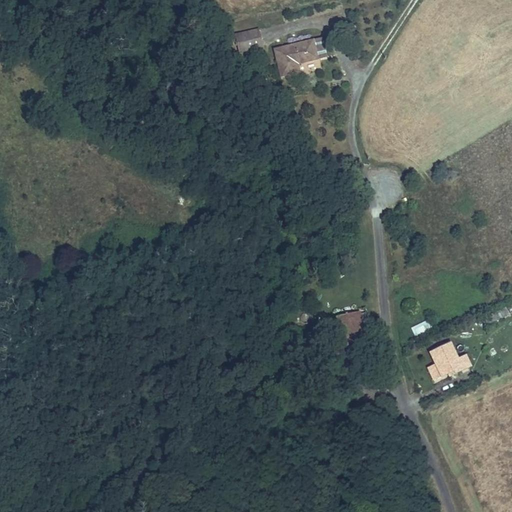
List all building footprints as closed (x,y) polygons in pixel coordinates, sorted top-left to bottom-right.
[(233,38),(234,41),(258,34),(257,31),(233,38)] [(258,34),(234,41),(238,55),(262,48),(258,34)] [(312,40),(276,51),(284,77),(298,72),(297,66),(318,59),(312,40)] [(511,313),(508,307),(491,316),(495,324),(511,314),(511,313)] [(353,310),(332,314),(340,350),(361,344),(353,310)] [(415,339),(436,330),(431,318),(410,328),(415,339)] [(437,368),(429,372),(435,385),(456,374),(458,377),(475,369),(470,357),(459,362),(451,346),(431,356),(437,368)]
